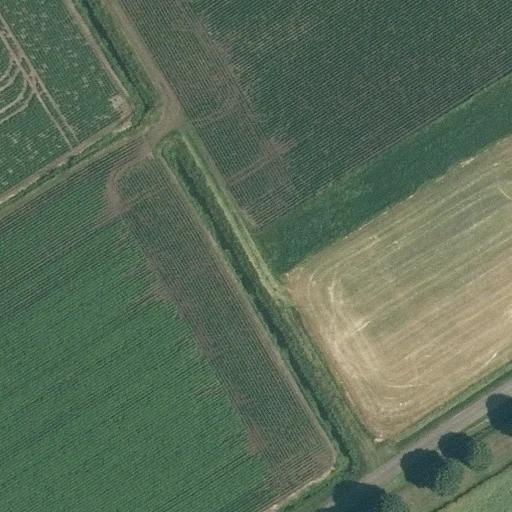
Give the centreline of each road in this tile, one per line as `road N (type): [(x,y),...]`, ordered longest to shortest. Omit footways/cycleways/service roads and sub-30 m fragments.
road 1 (track): [(106,0),(385,473)]
road 2 (residential): [(511,392),(324,511)]
